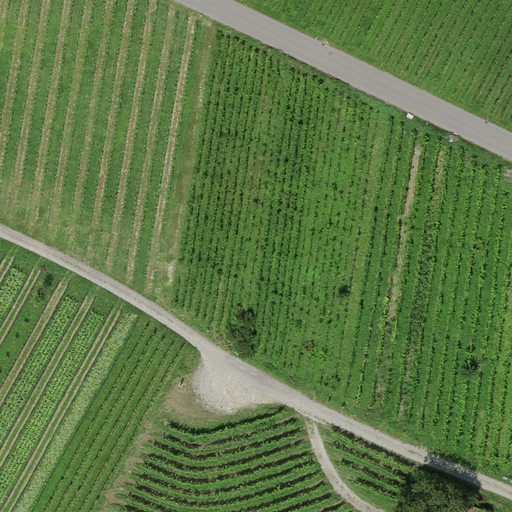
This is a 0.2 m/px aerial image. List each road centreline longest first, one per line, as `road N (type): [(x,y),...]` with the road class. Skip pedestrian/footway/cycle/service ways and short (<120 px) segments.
road 1 (track): [(0,236),(132,298),(324,416),(511,499)]
road 2 (residential): [(195,0),(511,149)]
road 3 (track): [(365,511),(339,492),(306,425),(305,405)]
